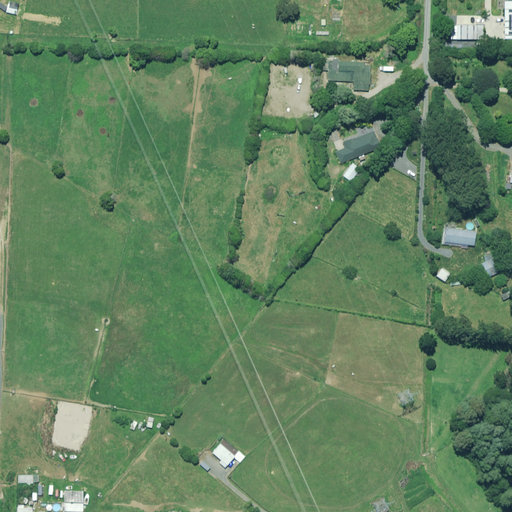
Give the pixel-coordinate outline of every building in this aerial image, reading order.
[(485,40),(485,26),(459,26),(459,39),(485,40)] [(372,68),(372,61),(340,60),(321,59),(321,70),(329,71),(329,81),(355,82),(355,90),(370,91),(372,68)] [(333,155),(337,165),(342,163),(342,164),(382,147),(375,131),(354,140),(353,138),(344,142),(347,147),(337,152),(338,153),(333,155)] [(362,169),(353,163),(344,176),(353,182),(362,169)] [(446,227),(444,245),(462,247),(462,248),(470,249),(470,245),(477,246),(479,231),(446,227)] [(493,253),(486,256),(487,261),(483,263),(490,278),(495,275),(500,287),(506,284),(493,253)] [(451,275),(443,269),(438,276),(446,282),(451,275)] [(451,280),(452,287),(469,284),(470,291),(477,290),(475,277),(451,280)] [(511,296),(511,290),(502,295),(505,301),(511,296)] [(242,463),(247,456),(241,451),(237,456),(221,443),(214,453),(223,460),(221,463),(227,468),(235,458),(242,463)] [(44,491),(44,482),(40,481),(40,479),(41,476),(35,476),(29,475),(20,475),(20,488),(34,488),(34,501),(40,501),(40,495),(44,496),(44,491)] [(66,511),(74,511),(84,511),(85,508),(85,503),(86,491),(76,491),(66,490),(66,502),(63,502),(63,508),(66,508),(66,511)]
